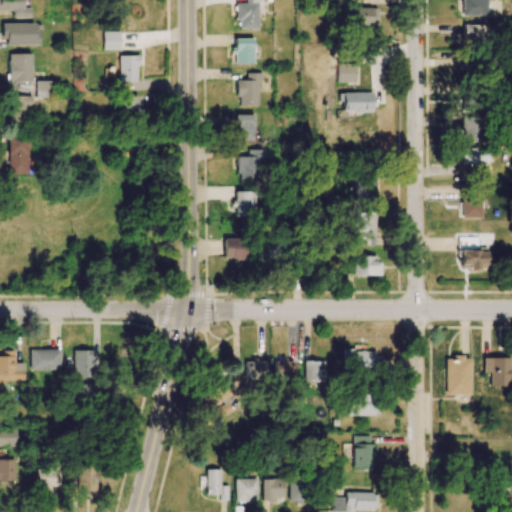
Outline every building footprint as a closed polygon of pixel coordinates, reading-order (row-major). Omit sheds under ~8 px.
[(0,0),(0,10),(11,11),(11,18),(28,18),(28,7),(20,7),(20,0),(0,0)] [(258,28),(257,0),(245,0),(246,3),(236,3),(236,28),(258,28)] [(485,0),(462,0),(462,16),(486,16),(485,0)] [(376,24),(376,7),(350,8),(350,25),(376,24)] [(486,25),(462,24),(461,42),(485,43),(486,25)] [(119,31),(102,32),(102,50),(119,50),(119,31)] [(252,63),(252,38),(234,39),(234,47),(232,47),(232,63),(252,63)] [(29,53),(6,54),(7,82),(30,81),(29,53)] [(117,56),(118,82),(137,82),(136,55),(117,56)] [(459,75),(473,74),(472,58),(459,58),(459,75)] [(355,65),(336,64),(335,82),(355,83),(355,65)] [(258,105),(258,72),(245,73),(245,80),(236,80),(236,105),(258,105)] [(34,97),(48,97),(48,80),(33,81),(34,97)] [(471,109),(480,110),(480,90),(460,90),(460,110),(471,110),(471,109)] [(371,93),(341,92),(340,111),(371,111),(371,93)] [(30,96),(11,96),(11,116),(25,117),(25,106),(30,107),(30,96)] [(117,115),(137,116),(137,97),(117,96),(117,115)] [(252,115),(233,115),(234,141),(253,140),(252,115)] [(459,142),(478,142),(479,117),(460,117),(459,142)] [(6,137),(7,174),(27,174),(26,137),(6,137)] [(486,164),(487,148),(460,148),(459,164),(486,164)] [(236,157),(237,183),(259,183),(258,158),(266,157),(266,149),(246,150),(246,156),(236,157)] [(351,176),(352,198),(374,198),(374,176),(351,176)] [(253,218),(253,193),(234,193),(234,217),(253,218)] [(480,193),(461,193),(461,218),(480,217),(480,193)] [(373,214),(355,214),(356,246),(374,245),(373,214)] [(476,237),(458,236),(458,263),(467,263),(467,269),(477,269),(477,264),(485,264),(485,247),(476,247),(476,237)] [(223,238),(223,259),(247,259),(248,239),(223,238)] [(378,256),(352,256),(352,275),(378,276),(378,256)] [(59,369),(58,349),(28,349),(28,370),(59,369)] [(0,384),(2,384),(2,380),(22,380),(23,363),(12,363),(13,351),(1,350),(1,356),(0,356),(0,384)] [(93,350),(72,350),(73,377),(93,377),(93,350)] [(373,350),(343,350),(344,368),(373,367),(373,350)] [(469,356),(453,357),(453,359),(443,359),(444,395),(470,394),(469,356)] [(489,373),(488,386),(508,386),(509,358),(482,357),(482,372),(489,373)] [(273,360),(273,380),(294,380),(293,359),(273,360)] [(265,361),(244,360),(243,379),(264,380),(265,361)] [(303,382),(323,382),(323,361),(303,361),(303,382)] [(234,410),(221,383),(201,393),(213,420),(234,410)] [(94,384),(73,385),(74,401),(95,400),(94,384)] [(373,416),(373,395),(347,395),(347,415),(373,416)] [(0,446),(14,446),(14,429),(0,428),(0,446)] [(351,470),(371,469),(369,435),(350,436),(351,470)] [(12,459),(0,459),(0,480),(12,480),(12,459)] [(77,495),(96,495),(95,463),(76,464),(77,495)] [(56,488),(56,465),(34,465),(34,488),(56,488)] [(218,470),(204,470),(204,495),(218,494),(218,500),(226,500),(226,486),(218,486),(218,470)] [(233,500),(255,500),(255,478),(233,478),(233,500)] [(282,499),(281,478),(260,479),(260,499),(282,499)] [(306,479),(287,479),(287,502),(306,503),(306,479)] [(343,492),(343,497),(330,497),(330,510),(375,511),(375,493),(343,492)]
